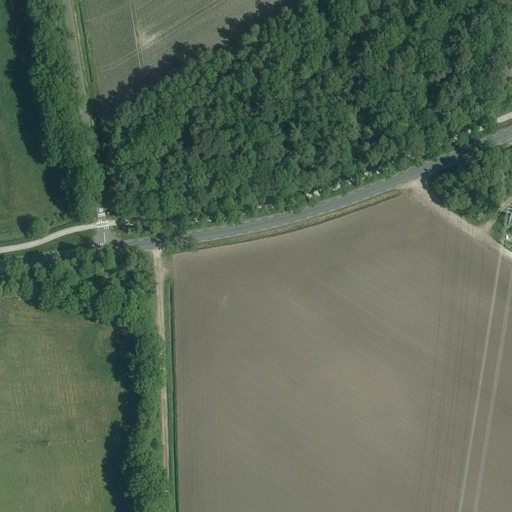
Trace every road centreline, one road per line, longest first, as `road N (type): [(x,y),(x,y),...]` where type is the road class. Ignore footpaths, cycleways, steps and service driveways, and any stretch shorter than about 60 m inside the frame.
road 1 (secondary): [(105,250),(304,214),(511,133)]
road 2 (track): [(155,243),(167,511)]
road 3 (unclassified): [(105,250),(65,0)]
